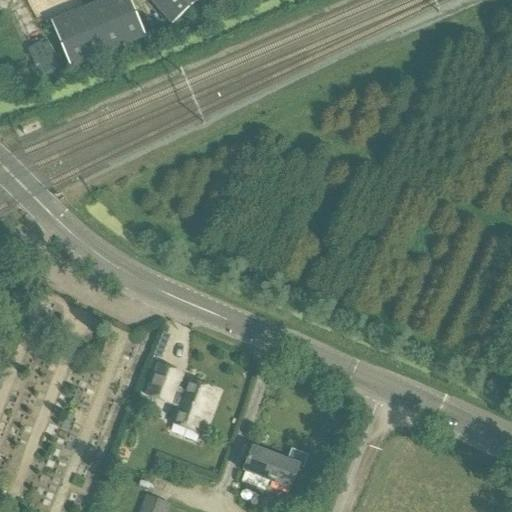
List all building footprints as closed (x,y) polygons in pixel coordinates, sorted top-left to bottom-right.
[(109,0),(53,24),(73,70),(147,39),(130,0),(109,0)] [(149,0),(172,26),(202,0),(149,0)] [(175,407),(172,417),(169,424),(202,437),(218,394),(187,382),(186,386),(181,384),(184,375),(157,365),(145,397),(172,407),(172,406),(175,407)] [(244,473),(245,474),(242,484),(266,493),(269,483),(291,491),(299,469),(304,470),(309,457),(291,450),(287,462),(253,449),(244,473)] [(168,511),(171,506),(146,496),(139,511),(168,511)]
